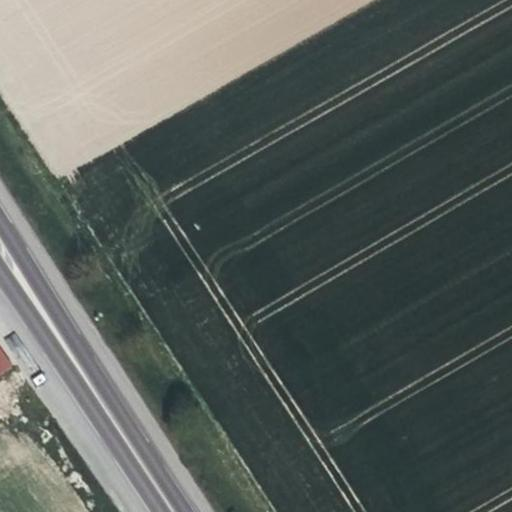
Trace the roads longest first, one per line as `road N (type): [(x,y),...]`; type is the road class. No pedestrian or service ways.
road 1 (track): [(0,84),(275,511)]
road 2 (primary): [(180,511),(17,274)]
